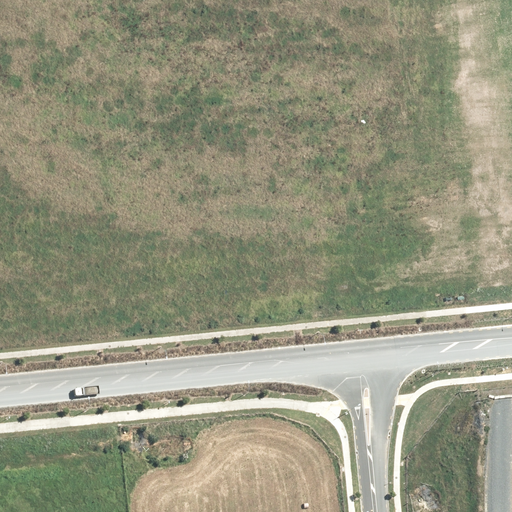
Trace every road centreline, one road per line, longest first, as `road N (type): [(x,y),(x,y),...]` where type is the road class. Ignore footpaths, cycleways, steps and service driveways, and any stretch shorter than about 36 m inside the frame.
road 1 (unclassified): [(361,355),(0,390)]
road 2 (unclassified): [(361,355),(377,511)]
road 3 (unclassified): [(511,340),(361,355)]
